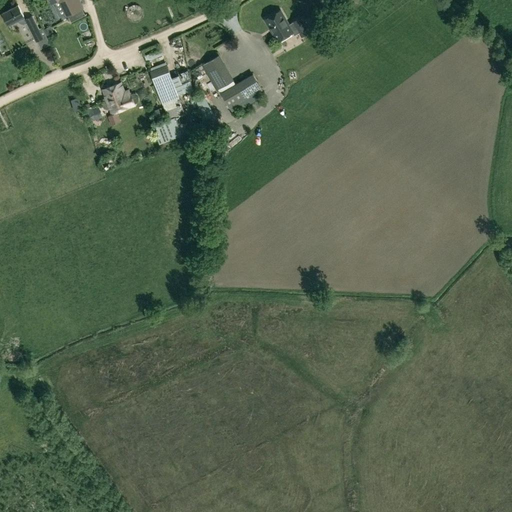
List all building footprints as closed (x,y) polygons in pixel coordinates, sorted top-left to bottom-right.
[(59,0),(61,2),(63,1),(69,13),(82,6),(79,0),(50,0),(51,2),(54,0),(59,0)] [(23,16),(18,5),(2,12),(8,23),(23,16)] [(265,19),(277,41),(293,32),(291,29),(296,27),(301,36),(309,32),(300,18),(293,22),(289,25),(280,10),(265,19)] [(309,17),(315,27),(325,21),(319,11),(309,17)] [(32,16),(25,20),(35,41),(45,36),(41,27),(38,29),(32,16)] [(54,34),(50,26),(43,30),(47,38),(54,34)] [(204,64),(229,108),(261,89),(253,74),(235,85),(218,55),(204,64)] [(187,70),(183,59),(173,63),(177,74),(183,91),(194,87),(188,70),(187,70)] [(150,71),(156,86),(172,80),(166,65),(150,71)] [(107,103),(102,105),(102,107),(104,108),(105,109),(107,109),(109,109),(111,113),(134,105),(134,104),(137,103),(139,101),(139,98),(137,95),(136,93),(133,93),(130,94),(128,88),(123,90),(120,82),(102,89),(107,103)] [(158,93),(161,102),(170,98),(167,90),(158,93)] [(99,107),(86,112),(89,122),(102,117),(99,107)] [(161,109),(155,111),(158,119),(164,117),(161,109)] [(107,116),(111,125),(121,121),(117,112),(107,116)] [(182,124),(179,116),(153,126),(159,142),(178,135),(179,136),(189,133),(186,123),(182,124)] [(216,116),(201,124),(207,136),(224,126),(218,116),(216,117),(216,116)]
